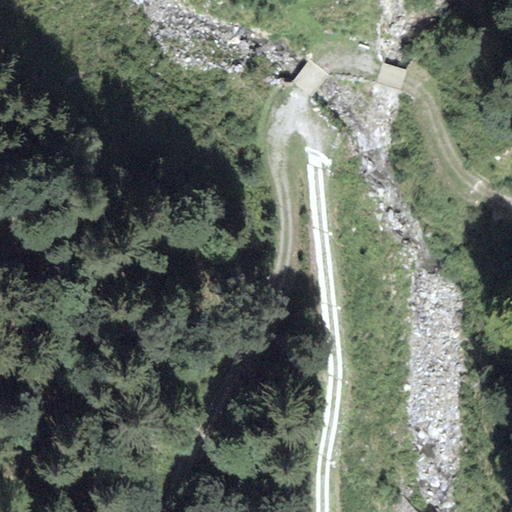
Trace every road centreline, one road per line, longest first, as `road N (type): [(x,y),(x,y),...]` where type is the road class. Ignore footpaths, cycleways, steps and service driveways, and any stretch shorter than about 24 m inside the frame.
road 1 (track): [(171,511),(186,465),(273,302),(284,245),(275,155),(281,121)]
road 2 (track): [(281,121),(302,122),(314,147),(336,384),(322,511)]
road 3 (track): [(281,121),(322,63),(408,81),(427,101),(457,170),(511,205)]
